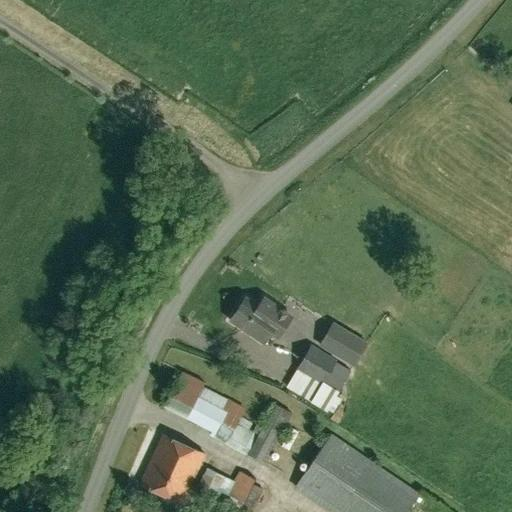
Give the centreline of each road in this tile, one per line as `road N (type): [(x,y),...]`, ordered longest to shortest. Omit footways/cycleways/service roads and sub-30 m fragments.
road 1 (unclassified): [(86,511),(145,362),(196,269),(256,199),(483,0)]
road 2 (track): [(0,22),(256,199)]
